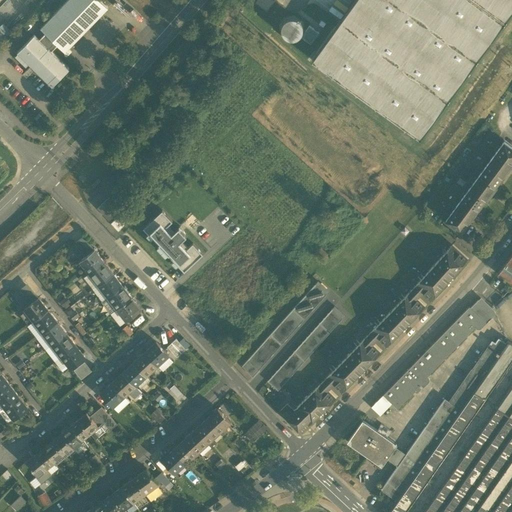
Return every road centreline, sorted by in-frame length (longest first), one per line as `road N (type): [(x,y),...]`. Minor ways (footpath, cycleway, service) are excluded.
road 1 (tertiary): [(303,456),(476,275),(511,226)]
road 2 (tertiary): [(44,174),(198,0)]
road 3 (residential): [(63,511),(220,388)]
road 4 (residential): [(170,309),(23,443)]
road 5 (residential): [(303,456),(170,309)]
road 6 (residential): [(170,309),(84,217)]
